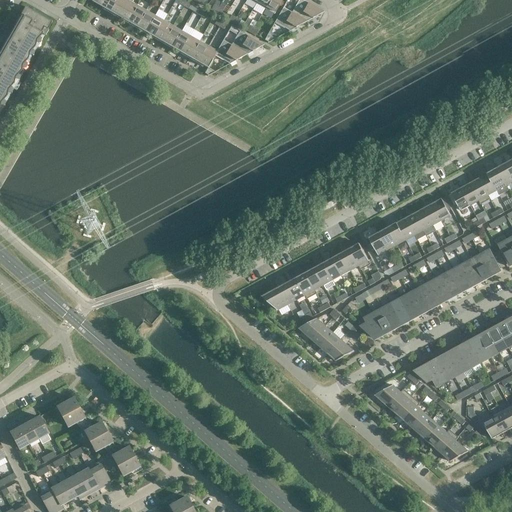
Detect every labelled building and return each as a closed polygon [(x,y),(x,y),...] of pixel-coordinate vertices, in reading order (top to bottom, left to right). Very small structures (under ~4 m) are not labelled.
[(104,0),(101,7),(110,12),(116,0),(104,0)] [(128,0),(127,0),(116,0),(110,12),(119,17),(128,0)] [(137,5),(128,0),(119,17),(127,22),(137,5)] [(269,0),(258,0),(256,4),(265,9),(269,0)] [(282,0),(269,0),(265,9),(274,14),(282,0)] [(323,12),(302,0),(294,0),(298,2),(292,13),(307,22),(313,19),(312,18),(311,17),(313,15),(316,17),(324,12),(323,12)] [(146,11),(137,5),(127,22),(136,27),(146,11)] [(25,7),(24,10),(18,20),(0,50),(0,112),(1,110),(2,111),(5,106),(4,106),(9,97),(10,98),(12,93),(11,93),(16,85),(17,85),(19,81),(19,80),(23,72),(24,73),(27,68),(26,68),(30,60),(31,60),(34,56),(33,55),(37,47),(38,48),(41,43),(40,43),(45,35),(46,35),(48,31),(47,30),(52,22),(25,7)] [(275,22),(290,31),(296,28),(295,27),(296,24),(299,26),(307,22),(292,13),(283,8),(275,22)] [(155,16),(146,11),(136,27),(145,32),(155,16)] [(164,21),(155,16),(145,32),(154,38),(164,21)] [(173,26),(164,21),(154,38),(163,43),(173,26)] [(182,31),(173,26),(163,43),(172,48),(182,31)] [(231,26),(230,28),(229,30),(238,35),(231,46),(247,55),(252,52),(252,51),(251,51),(253,48),(256,50),(264,45),(263,45),(261,44),(231,26)] [(190,36),(182,31),(172,48),(181,53),(190,36)] [(267,35),(265,40),(264,40),(268,42),(267,43),(268,43),(275,39),(267,35)] [(199,41),(190,36),(181,53),(190,58),(199,41)] [(208,46),(199,41),(190,58),(198,63),(208,46)] [(223,41),(217,51),(217,52),(215,56),(230,64),(236,61),(235,60),(235,61),(235,60),(236,57),(239,59),(247,55),(231,46),(223,41)] [(217,52),(217,51),(208,46),(198,63),(207,68),(204,73),(208,75),(207,76),(215,72),(208,68),(215,56),(217,52)] [(511,183),(511,175),(506,164),(501,167),(502,168),(499,169),(499,168),(497,169),(506,186),(511,183)] [(506,186),(497,169),(492,171),(493,173),(491,174),(490,173),(488,174),(497,191),(506,186)] [(497,191),(488,174),(483,176),(484,177),(482,179),(481,178),(479,179),(488,196),(497,191)] [(490,200),(488,196),(479,179),(474,181),(475,182),(473,184),(472,182),(470,184),(479,201),(481,204),(490,200)] [(479,201),(470,184),(465,186),(466,187),(464,188),(463,187),(461,188),(470,206),(479,201)] [(470,206),(461,188),(456,191),(457,192),(455,193),(454,192),(452,194),(461,211),(470,206)] [(442,199),(437,202),(437,203),(435,204),(435,203),(432,204),(442,221),(451,216),(442,199)] [(442,221),(432,204),(428,207),(428,208),(426,209),(426,208),(423,209),(433,226),(442,221)] [(433,226),(423,209),(419,211),(419,213),(417,214),(417,213),(415,214),(424,231),(433,226)] [(426,235),(424,231),(415,214),(410,216),(410,217),(408,219),(408,218),(406,219),(415,236),(417,240),(426,235)] [(506,222),(503,217),(497,221),(499,225),(506,222)] [(415,236),(406,219),(401,221),(402,222),(399,224),(399,222),(397,224),(406,241),(415,236)] [(499,225),(497,221),(491,224),(493,229),(499,225)] [(406,241),(397,224),(392,226),(393,227),(390,228),(390,227),(388,229),(397,246),(406,241)] [(397,246),(388,229),(383,231),(384,232),(381,233),(381,232),(379,233),(388,251),(397,246)] [(479,236),(476,232),(470,235),(472,240),(479,236)] [(388,251),(379,233),(374,236),(375,237),(373,238),(372,237),(369,239),(379,256),(388,251)] [(511,262),(511,248),(508,240),(498,245),(509,265),(511,262)] [(461,246),(458,242),(452,245),(455,250),(461,246)] [(360,244),(355,247),(355,248),(353,249),(352,248),(350,249),(360,266),(362,270),(371,265),(360,244)] [(455,250),(452,245),(446,248),(448,253),(455,250)] [(360,266),(350,249),(346,252),(346,253),(344,254),(343,253),(341,254),(351,271),(360,266)] [(490,250),(481,255),(491,274),(501,269),(490,250)] [(351,271),(341,254),(337,256),(337,258),(335,259),(334,258),(332,259),(342,276),(351,271)] [(491,274),(481,255),(472,260),(484,282),(483,279),(491,274)] [(342,276),(332,259),(328,261),(328,262),(326,264),(325,262),(323,264),(333,281),(342,276)] [(484,282),(472,260),(463,265),(475,287),(484,282)] [(425,266),(423,261),(416,265),(419,269),(425,266)] [(333,281),(323,264),(319,266),(319,267),(317,268),(317,267),(314,269),(324,286),(333,281)] [(475,287),(463,265),(454,270),(466,292),(475,287)] [(324,286),(314,269),(310,271),(310,272),(308,273),(308,272),(305,273),(315,291),(324,286)] [(466,292),(454,270),(445,274),(456,294),(464,289),(466,292)] [(407,276),(405,271),(398,274),(401,279),(407,276)] [(317,294),(315,291),(305,273),(301,276),(301,277),(299,278),(299,277),(297,278),(306,296),(308,299),(317,294)] [(401,279),(398,274),(392,278),(395,282),(401,279)] [(456,294),(445,274),(436,279),(447,299),(456,294)] [(306,296),(297,278),(292,281),(292,282),(290,283),(290,282),(288,283),(297,301),(306,296)] [(447,299),(436,279),(427,284),(439,306),(438,303),(447,299)] [(389,285),(387,281),(381,284),(383,289),(389,285)] [(297,301),(288,283),(283,286),(284,287),(281,288),(281,287),(279,288),(288,305),(297,301)] [(439,306),(427,284),(418,289),(430,311),(439,306)] [(288,305),(279,288),(276,289),(277,290),(275,292),(274,290),(262,297),(278,311),(288,305)] [(430,311),(418,289),(409,294),(421,316),(430,311)] [(371,295),(369,291),(363,294),(365,299),(371,295)] [(421,316),(409,294),(400,299),(412,321),(421,316)] [(328,302),(324,296),(319,298),(323,304),(328,302)] [(412,321),(400,299),(391,304),(403,326),(412,321)] [(403,326),(391,304),(382,309),(394,331),(403,326)] [(351,308),(348,305),(342,311),(346,314),(351,308)] [(302,310),(305,316),(310,313),(307,307),(302,310)] [(394,331),(382,309),(373,314),(384,333),(393,328),(394,331)] [(384,333),(373,314),(364,319),(367,324),(361,327),(374,339),(384,333)] [(326,326),(317,319),(299,329),(309,338),(310,337),(312,338),(311,339),(313,341),(326,326)] [(511,346),(511,333),(506,321),(497,326),(509,348),(511,346)] [(333,333),(326,326),(313,341),(317,345),(318,344),(319,345),(319,346),(320,348),(333,333)] [(509,348),(497,326),(488,331),(500,353),(509,348)] [(500,353),(488,331),(487,331),(489,334),(480,339),(491,358),(500,353)] [(341,340),(333,333),(320,348),(324,351),(325,350),(327,352),(326,353),(328,354),(341,340)] [(491,358),(480,339),(471,344),(482,363),(491,358)] [(355,351),(341,340),(328,354),(330,356),(331,355),(333,357),(332,358),(336,362),(355,351)] [(482,363),(471,344),(462,349),(473,368),(482,363)] [(473,368),(462,349),(453,354),(464,373),(473,368)] [(464,373),(453,354),(445,358),(443,355),(443,356),(455,378),(464,373)] [(455,378),(443,356),(434,360),(446,383),(455,378)] [(446,383),(434,360),(434,361),(435,363),(417,374),(427,383),(432,380),(437,388),(446,383)] [(505,369),(499,373),(501,377),(508,374),(505,369)] [(501,377),(499,373),(493,376),(495,381),(501,377)] [(487,379),(481,383),(483,387),(490,384),(487,379)] [(483,387),(481,383),(475,386),(477,391),(483,387)] [(402,393),(393,386),(375,396),(385,405),(386,404),(388,405),(387,406),(389,408),(402,393)] [(469,389),(463,392),(466,397),(472,394),(469,389)] [(402,393),(389,408),(393,411),(394,410),(396,412),(395,413),(397,414),(412,397),(404,390),(402,393)] [(466,397),(463,392),(457,396),(459,400),(466,397)] [(451,395),(445,398),(452,405),(455,403),(451,395)] [(420,403),(412,397),(397,414),(401,418),(401,417),(403,419),(402,420),(404,421),(417,406),(420,403)] [(75,423),(76,424),(80,427),(89,422),(84,418),(81,412),(80,413),(78,409),(79,408),(77,408),(76,405),(77,404),(73,398),(57,407),(68,427),(75,423)] [(425,413),(417,406),(404,421),(408,425),(409,424),(411,425),(410,426),(412,428),(425,413)] [(511,409),(511,408),(502,413),(511,429),(511,428),(511,409)] [(433,420),(425,413),(412,428),(416,431),(417,431),(419,432),(418,433),(420,435),(433,420)] [(511,429),(502,413),(493,418),(502,434),(507,431),(506,431),(508,430),(509,430),(511,429)] [(39,417),(30,422),(29,422),(38,439),(48,433),(39,417)] [(22,423),(19,425),(29,444),(38,439),(29,422),(30,422),(28,418),(21,422),(22,423)] [(502,434),(493,418),(484,423),(492,439),(498,436),(497,436),(499,435),(500,435),(502,434)] [(440,427),(433,420),(420,435),(424,438),(424,437),(426,439),(425,440),(427,441),(440,427)] [(94,427),(89,422),(80,427),(85,432),(95,451),(102,447),(107,452),(117,447),(112,442),(101,423),(94,427)] [(19,449),(29,444),(19,425),(18,424),(12,427),(13,429),(10,430),(9,429),(8,429),(19,449)] [(448,433),(440,427),(427,441),(431,445),(432,444),(434,446),(433,447),(435,448),(448,433)] [(448,433),(435,448),(439,452),(440,451),(442,452),(441,453),(443,455),(456,440),(458,437),(450,430),(448,433)] [(469,452),(456,440),(443,455),(444,456),(445,456),(447,457),(446,458),(451,462),(469,452)] [(121,451),(117,447),(107,452),(112,456),(123,476),(139,467),(136,461),(135,461),(133,458),(134,457),(133,457),(131,454),(132,453),(129,447),(121,451)] [(83,453),(80,448),(75,451),(78,456),(83,453)] [(53,451),(47,455),(50,460),(56,457),(53,451)] [(78,456),(75,451),(69,454),(72,459),(78,456)] [(50,460),(47,455),(41,458),(44,463),(50,460)] [(66,462),(63,457),(58,460),(61,465),(66,462)] [(32,463),(35,468),(41,465),(38,460),(32,463)] [(61,465),(58,460),(52,463),(55,468),(61,465)] [(99,463),(87,469),(98,488),(97,488),(98,489),(106,485),(105,484),(109,481),(110,483),(99,463)] [(49,472),(46,466),(41,469),(44,474),(49,472)] [(44,474),(41,469),(36,472),(39,477),(44,474)] [(98,488),(87,469),(78,474),(88,493),(89,495),(95,491),(94,490),(97,488),(98,488)] [(88,493),(78,474),(69,480),(77,496),(79,500),(85,496),(85,495),(88,493)] [(8,476),(2,479),(5,484),(11,481),(8,476)] [(77,496),(69,480),(60,484),(69,500),(77,496)] [(69,500),(60,484),(52,489),(61,505),(69,500)] [(9,493),(6,488),(1,491),(4,496),(9,493)] [(61,505),(52,489),(40,495),(48,511),(52,511),(55,511),(56,511),(63,509),(61,505)] [(194,511),(193,511),(192,511),(190,508),(192,507),(191,507),(190,507),(188,504),(189,503),(186,497),(170,506),(172,511),(194,511)]
